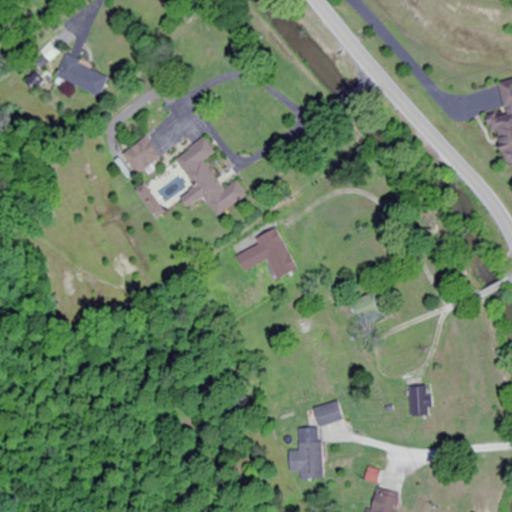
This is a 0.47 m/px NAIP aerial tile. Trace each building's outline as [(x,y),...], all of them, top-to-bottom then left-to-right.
[(111,75),(67,58),(58,80),(103,97),(111,75)] [(511,80),(500,83),(507,112),(493,116),(506,164),(511,162),(511,80)] [(125,157),(141,176),(165,157),(150,137),(125,157)] [(180,158),(200,188),(185,198),(192,208),(208,197),(221,217),(252,196),(242,181),(228,190),(209,162),(221,154),(211,138),(180,158)] [(270,261),(279,280),(300,270),(281,229),(258,240),(260,246),(238,256),(245,272),(270,261)] [(384,314),(379,296),(355,303),(360,320),(384,314)] [(314,374),(333,369),(325,336),(306,341),(314,374)] [(434,396),(432,396),(432,387),(413,387),(413,417),(434,417),(434,396)] [(289,473),(298,473),(298,481),(322,481),(322,430),(298,430),(298,452),(289,452),(289,473)] [(377,491),(373,511),(397,511),(401,495),(377,491)]
